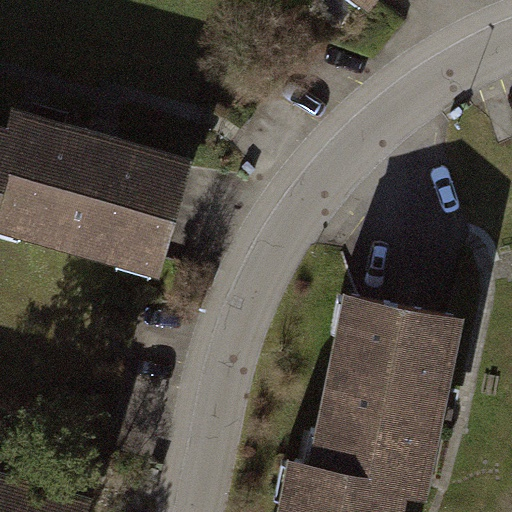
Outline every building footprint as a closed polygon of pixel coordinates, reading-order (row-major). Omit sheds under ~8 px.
[(9,121),(0,151),(0,225),(164,274),(198,154),(106,128),(14,102),(9,121)] [(0,151),(9,121),(0,118),(0,151)] [(312,461),(416,482),(433,486),(451,402),(469,314),(348,289),(312,461)] [(409,511),(416,482),(312,461),(290,455),(278,511),(409,511)] [(89,511),(94,494),(0,466),(0,511),(89,511)]
